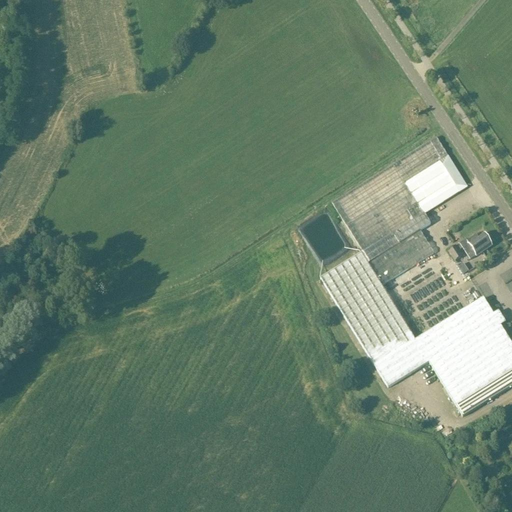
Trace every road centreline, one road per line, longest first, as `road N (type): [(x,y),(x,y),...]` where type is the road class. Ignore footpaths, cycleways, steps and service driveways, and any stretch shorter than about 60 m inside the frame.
road 1 (tertiary): [(511,213),(416,71)]
road 2 (track): [(0,160),(22,94),(18,0)]
